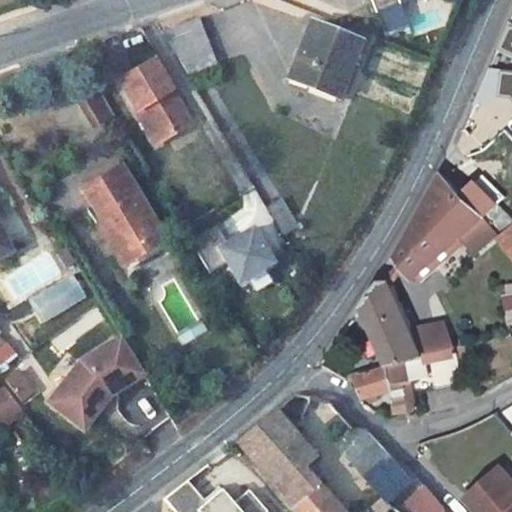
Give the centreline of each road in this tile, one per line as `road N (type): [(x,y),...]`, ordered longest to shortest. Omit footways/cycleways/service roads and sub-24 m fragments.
road 1 (tertiary): [(496,0),(378,243),(290,365)]
road 2 (residential): [(290,365),(398,440),(511,394)]
road 3 (tertiary): [(290,365),(98,511)]
road 4 (unknown): [(243,0),(282,83),(371,155)]
road 5 (unclassified): [(157,0),(0,57)]
